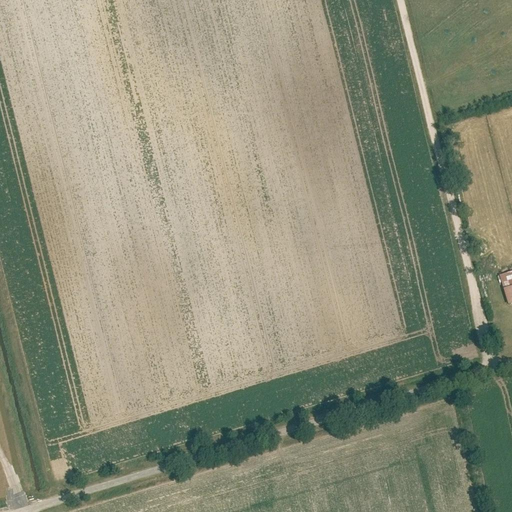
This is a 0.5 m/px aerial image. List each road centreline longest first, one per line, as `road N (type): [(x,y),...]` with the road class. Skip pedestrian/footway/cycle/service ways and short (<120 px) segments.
road 1 (unclassified): [(511,361),(23,511)]
road 2 (track): [(492,367),(397,0)]
